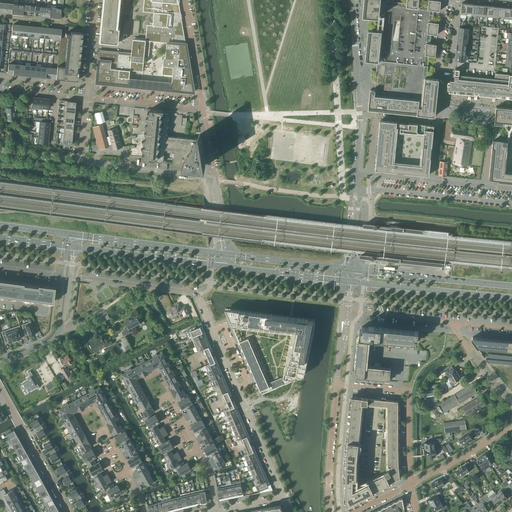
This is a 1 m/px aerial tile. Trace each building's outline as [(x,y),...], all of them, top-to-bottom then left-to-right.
[(118,29),(121,0),(105,0),(101,41),(118,43),(119,29),(118,29)] [(132,55),(131,65),(130,71),(143,72),(144,58),(148,58),(150,41),(167,43),(165,57),(164,57),(162,75),(172,76),(171,88),(171,90),(194,92),(179,2),(175,2),(162,1),(155,0),(143,0),(143,12),(154,13),(153,25),(147,25),(145,40),(138,40),(133,39),(131,55),(132,55)] [(373,61),(377,61),(380,61),(380,59),(380,57),(380,55),(380,54),(385,6),(385,4),(385,3),(385,2),(386,2),(386,1),(382,1),(380,1),(380,0),(364,0),(364,1),(364,8),(363,8),(363,9),(363,15),(362,16),(366,16),(368,16),(369,16),(371,16),(371,17),(372,17),(372,16),(375,17),(378,17),(378,19),(377,24),(377,29),(377,30),(376,32),(374,31),(373,31),(371,31),(368,31),(368,32),(368,38),(367,38),(367,39),(367,45),(367,46),(366,52),(366,53),(365,59),(365,60),(367,61),(368,61),(368,60),(370,61),(371,61),(373,61)] [(432,28),(432,23),(434,10),(434,6),(428,6),(422,5),(421,13),(427,13),(425,32),(422,61),(416,60),(415,65),(428,66),(429,56),(430,50),(430,44),(431,34),(432,28)] [(60,39),(57,69),(56,78),(77,80),(82,33),(70,32),(70,34),(61,33),(61,30),(61,29),(60,39)] [(97,81),(120,84),(122,64),(131,65),(132,55),(131,55),(100,52),(97,81)] [(377,61),(376,68),(376,69),(376,71),(375,80),(375,84),(375,87),(374,90),(372,90),(371,90),(370,90),(370,92),(370,96),(369,96),(369,97),(370,97),(369,102),(369,103),(368,109),(369,109),(376,110),(377,110),(385,111),(393,111),(393,112),(394,112),(401,112),(401,113),(401,112),(409,113),(416,114),(417,114),(418,114),(421,114),(421,115),(422,115),(423,115),(423,114),(428,115),(429,115),(430,115),(431,115),(433,115),(433,116),(434,116),(435,116),(435,115),(435,110),(435,109),(436,104),(436,103),(436,102),(436,98),(436,97),(437,97),(437,96),(436,96),(437,91),(437,90),(438,85),(438,84),(438,79),(436,79),(433,79),(432,78),(432,79),(431,79),(428,78),(427,78),(428,68),(428,66),(415,65),(411,65),(407,64),(402,64),(398,63),(396,63),(394,63),(389,62),(384,62),(380,61),(377,61)] [(129,84),(130,71),(131,65),(122,64),(120,84),(129,84)] [(447,90),(449,90),(449,92),(511,98),(511,74),(509,75),(494,73),(493,78),(459,75),(459,70),(455,69),(454,81),(450,80),(450,83),(448,83),(447,90)] [(43,99),(42,110),(43,108),(48,109),(48,104),(53,104),(54,100),(43,99)] [(10,105),(4,106),(3,106),(3,109),(6,109),(7,120),(11,119),(11,120),(17,120),(17,114),(14,115),(14,108),(10,108),(10,105)] [(507,182),(511,182),(511,108),(496,107),(489,179),(508,181),(507,182)] [(144,160),(148,160),(158,161),(166,162),(183,164),(205,166),(200,134),(197,139),(177,137),(167,136),(170,114),(163,113),(163,112),(164,111),(155,110),(150,109),(147,109),(134,108),(129,157),(144,158),(144,160)] [(94,113),(98,124),(99,123),(100,125),(93,127),(99,150),(109,147),(108,146),(112,145),(113,150),(122,147),(121,142),(117,128),(108,131),(109,136),(106,137),(102,125),(101,125),(101,123),(105,122),(104,118),(103,115),(101,116),(100,112),(95,114),(95,113),(94,113)] [(375,166),(375,169),(375,170),(376,170),(379,170),(391,171),(396,172),(397,172),(400,172),(401,172),(404,172),(404,173),(409,173),(411,173),(421,174),(424,175),(425,175),(428,175),(429,175),(429,174),(429,171),(430,158),(431,155),(431,150),(431,147),(432,147),(432,146),(432,143),(432,142),(433,134),(433,131),(433,130),(434,127),(434,126),(432,126),(430,125),(428,125),(426,125),(421,124),(418,124),(413,124),(410,123),(409,123),(404,123),(397,122),(384,121),(381,120),(380,120),(380,122),(379,124),(379,125),(379,128),(378,133),(378,136),(378,137),(377,152),(376,157),(376,160),(376,162),(375,165),(375,166)] [(453,164),(468,166),(472,140),(473,141),(474,140),(475,131),(452,128),(451,136),(457,137),(453,164)] [(438,176),(446,177),(448,163),(441,162),(438,176)] [(0,280),(0,295),(52,302),(54,287),(0,280)] [(167,315),(168,316),(169,317),(172,316),(172,317),(183,312),(185,316),(189,314),(186,306),(180,308),(178,304),(175,305),(176,306),(174,307),(173,307),(168,309),(170,312),(167,313),(167,315)] [(308,319),(225,309),(227,313),(229,318),(261,394),(266,392),(304,375),(304,371),(305,371),(315,326),(314,326),(315,321),(307,320),(308,319)] [(122,332),(124,336),(124,335),(130,332),(129,329),(140,323),(136,316),(125,321),(128,329),(122,332)] [(30,322),(21,325),(24,334),(27,333),(28,336),(35,334),(34,333),(37,332),(35,327),(33,328),(30,322)] [(19,326),(10,329),(15,342),(18,341),(17,340),(20,339),(19,336),(22,335),(19,326)] [(189,332),(191,337),(202,332),(200,327),(189,332)] [(361,327),(361,330),(359,330),(359,337),(358,337),(358,338),(357,344),(357,345),(357,350),(357,352),(356,357),(356,358),(355,364),(355,365),(356,365),(355,371),(355,372),(357,372),(356,376),(357,376),(364,377),(363,377),(364,377),(370,378),(371,378),(377,378),(383,379),(389,379),(389,380),(390,369),(365,367),(368,338),(372,339),(373,339),(379,340),(380,340),(386,340),(387,340),(392,341),(393,341),(399,342),(400,342),(406,342),(407,342),(413,343),(414,343),(414,338),(417,339),(417,338),(418,333),(418,332),(368,327),(361,327)] [(15,342),(10,329),(1,332),(5,341),(7,340),(8,343),(11,342),(12,343),(15,342)] [(191,337),(193,342),(206,336),(206,335),(204,336),(202,332),(191,337)] [(89,342),(93,350),(93,349),(104,344),(106,347),(112,344),(113,344),(111,340),(105,343),(101,336),(89,342)] [(193,342),(195,347),(206,342),(205,338),(207,338),(206,336),(193,342)] [(511,342),(510,342),(491,341),(486,340),(479,340),(479,338),(472,337),(471,339),(474,344),(475,345),(475,344),(476,344),(478,344),(477,346),(477,347),(477,348),(478,348),(511,350),(511,342)] [(198,352),(204,349),(210,346),(210,345),(208,345),(206,342),(195,347),(198,352)] [(153,358),(150,359),(155,368),(158,366),(162,352),(158,355),(157,354),(153,356),(153,358)] [(165,357),(162,352),(158,366),(160,369),(169,365),(168,362),(169,361),(166,356),(165,357)] [(207,356),(211,363),(211,364),(217,361),(216,360),(214,360),(212,354),(207,356)] [(72,363),(71,360),(68,355),(60,359),(63,365),(64,367),(61,369),(66,378),(68,380),(72,378),(71,375),(66,367),(68,365),(72,363)] [(144,360),(150,372),(153,370),(152,369),(155,368),(150,359),(145,362),(144,360)] [(144,360),(139,363),(145,374),(148,373),(147,372),(150,371),(150,372),(144,360)] [(204,366),(206,371),(217,367),(215,363),(217,362),(217,361),(211,364),(211,363),(204,366)] [(140,365),(134,368),(139,377),(142,375),(142,376),(145,374),(139,363),(140,365)] [(501,364),(501,371),(504,374),(506,373),(508,375),(511,371),(511,369),(510,368),(511,365),(501,364)] [(172,370),(169,365),(160,369),(162,372),(161,373),(162,375),(172,370)] [(208,376),(210,376),(221,371),(221,369),(219,370),(217,367),(206,371),(208,376)] [(127,372),(122,375),(136,379),(139,377),(134,368),(131,370),(131,368),(126,371),(127,372)] [(448,379),(452,377),(458,373),(457,372),(456,370),(454,368),(452,369),(445,373),(448,379)] [(28,380),(22,384),(25,389),(29,387),(31,390),(33,389),(37,387),(37,388),(41,386),(38,381),(37,382),(34,376),(36,375),(32,369),(28,372),(30,377),(27,378),(28,380)] [(175,375),(172,370),(162,375),(163,375),(165,377),(164,378),(165,380),(177,374),(175,375)] [(210,376),(212,381),(221,377),(220,373),(222,372),(221,371),(210,376)] [(452,377),(448,379),(450,382),(449,382),(451,386),(447,388),(449,391),(453,388),(451,386),(456,383),(455,381),(461,378),(459,376),(459,375),(458,374),(458,373),(452,377)] [(180,379),(177,374),(165,380),(165,381),(166,380),(168,383),(167,383),(168,386),(180,379)] [(127,388),(138,382),(136,379),(122,375),(125,379),(124,380),(126,385),(127,384),(129,387),(127,388)] [(212,381),(214,386),(225,381),(225,379),(223,380),(221,377),(212,381)] [(180,380),(180,379),(168,386),(169,385),(171,388),(170,388),(172,391),(175,397),(175,396),(177,399),(187,394),(187,393),(183,396),(175,382),(180,380)] [(214,391),(216,391),(225,387),(224,383),(226,382),(225,381),(214,386),(212,386),(214,391)] [(127,388),(130,393),(141,387),(140,384),(139,385),(138,382),(127,388)] [(476,393),(471,384),(454,394),(449,397),(439,404),(445,412),(459,403),(476,393)] [(90,392),(87,394),(92,403),(95,401),(99,387),(95,390),(94,388),(89,391),(90,392)] [(102,392),(99,387),(95,401),(97,404),(106,399),(104,396),(106,396),(103,391),(102,392)] [(130,393),(133,398),(144,392),(143,389),(142,390),(141,387),(142,387),(141,387),(130,393)] [(219,396),(224,394),(223,393),(230,391),(229,389),(227,390),(225,387),(216,391),(219,396)] [(435,390),(428,391),(424,392),(425,399),(437,398),(435,390)] [(133,398),(136,403),(147,397),(146,395),(145,395),(144,393),(144,392),(133,398)] [(87,394),(82,397),(87,406),(90,405),(89,404),(92,403),(87,394)] [(189,397),(187,394),(177,399),(180,398),(182,400),(179,402),(178,403),(179,405),(192,398),(190,396),(189,397)] [(82,397),(77,400),(82,409),(85,408),(84,407),(87,406),(82,397)] [(141,401),(148,415),(154,412),(153,409),(150,403),(148,400),(146,398),(147,397),(136,403),(136,404),(141,401)] [(374,399),(370,398),(352,397),(346,460),(345,490),(346,505),(400,478),(398,464),(398,446),(398,401),(374,399)] [(479,397),(461,407),(466,415),(484,405),(479,397)] [(192,399),(192,398),(179,405),(181,408),(182,407),(182,408),(185,406),(187,409),(193,405),(190,400),(192,399)] [(109,404),(106,399),(97,404),(99,407),(98,407),(99,410),(111,404),(111,403),(109,404)] [(227,401),(230,408),(236,406),(235,404),(233,405),(231,399),(227,401)] [(77,400),(71,403),(76,411),(79,410),(79,411),(82,409),(77,400)] [(64,407),(59,409),(73,413),(76,411),(71,403),(68,404),(68,403),(63,405),(64,407)] [(114,409),(111,404),(99,410),(100,410),(102,412),(101,413),(102,415),(114,409)] [(196,411),(193,405),(187,409),(188,411),(184,414),(186,417),(198,410),(196,411)] [(225,416),(227,415),(236,411),(235,408),(237,407),(236,406),(230,408),(223,411),(225,416)] [(64,422),(75,417),(73,413),(59,409),(62,414),(60,415),(63,419),(64,418),(66,421),(64,422)] [(116,414),(114,409),(102,415),(103,415),(105,417),(104,418),(105,420),(116,414)] [(201,414),(198,410),(186,417),(187,420),(192,418),(193,420),(200,417),(199,415),(201,414)] [(227,415),(229,420),(240,416),(240,414),(238,415),(236,411),(227,415)] [(144,417),(147,424),(158,418),(157,415),(155,415),(152,416),(151,414),(154,412),(148,415),(144,417)] [(117,414),(116,414),(105,420),(105,421),(106,420),(107,423),(111,429),(112,431),(114,434),(124,428),(120,431),(112,417),(117,414)] [(229,420),(231,425),(240,421),(239,418),(241,417),(240,416),(229,420)] [(36,426),(37,429),(44,425),(39,417),(31,422),(33,427),(36,426)] [(64,422),(67,428),(78,421),(77,419),(76,419),(75,417),(64,422)] [(203,423),(200,417),(193,420),(195,423),(191,425),(192,425),(191,426),(192,429),(203,423)] [(147,424),(151,430),(157,426),(156,424),(159,422),(160,421),(158,418),(147,424)] [(443,423),(445,433),(464,430),(462,420),(443,423)] [(67,428),(70,433),(81,427),(80,424),(79,425),(78,422),(78,421),(67,428)] [(231,425),(233,430),(245,425),(244,424),(242,425),(240,421),(231,425)] [(206,428),(203,423),(192,429),(193,431),(195,431),(198,429),(199,432),(206,428)] [(44,425),(37,429),(38,432),(36,433),(39,438),(48,433),(44,425)] [(233,430),(235,435),(245,431),(243,428),(245,427),(245,425),(233,430)] [(151,430),(154,436),(165,430),(163,427),(159,429),(157,426),(151,430)] [(70,433),(73,438),(84,432),(83,429),(82,430),(80,427),(81,427),(70,433)] [(127,434),(124,428),(114,434),(117,432),(119,435),(116,436),(116,437),(115,438),(116,440),(129,433),(127,434)] [(209,434),(206,428),(199,432),(201,435),(197,437),(198,440),(209,434)] [(6,434),(9,439),(16,435),(13,430),(6,434)] [(154,436),(158,442),(164,439),(163,436),(167,434),(165,430),(154,436)] [(238,440),(243,438),(249,435),(248,434),(246,435),(245,431),(235,435),(238,440)] [(81,452),(91,446),(90,444),(85,435),(83,433),(84,432),(73,438),(77,436),(80,441),(82,444),(85,449),(81,452)] [(469,433),(459,439),(462,445),(474,438),(471,432),(469,433)] [(130,436),(129,433),(116,440),(117,443),(119,442),(119,443),(122,441),(124,444),(130,440),(129,437),(130,436)] [(212,440),(209,434),(198,440),(200,443),(204,441),(206,444),(212,440)] [(9,439),(12,444),(19,440),(16,435),(9,439)] [(158,447),(160,450),(172,443),(171,440),(169,440),(166,442),(164,439),(158,442),(160,446),(158,447)] [(12,444),(14,450),(22,446),(19,440),(12,444)] [(133,446),(130,440),(124,444),(125,446),(121,449),(122,452),(133,446)] [(216,446),(212,440),(206,444),(207,446),(204,448),(205,448),(203,449),(205,452),(216,446)] [(48,450),(50,452),(56,448),(52,441),(43,445),(46,451),(48,450)] [(163,452),(165,455),(171,452),(170,449),(173,447),(174,446),(172,443),(160,450),(162,453),(163,452)] [(246,446),(249,453),(255,450),(255,449),(253,450),(250,444),(246,446)] [(14,450),(17,455),(25,451),(22,446),(14,450)] [(81,456),(83,459),(95,452),(94,449),(92,450),(92,449),(89,451),(88,449),(91,447),(91,446),(81,452),(83,455),(81,456)] [(137,452),(133,446),(122,452),(124,455),(128,453),(130,455),(137,452)] [(217,448),(216,446),(205,452),(206,454),(207,454),(208,454),(211,453),(212,455),(214,454),(219,451),(220,451),(220,450),(220,449),(220,448),(219,448),(219,447),(218,447),(217,448)] [(56,448),(50,452),(51,455),(49,456),(52,461),(61,456),(56,448)] [(244,455),(246,460),(255,456),(254,453),(256,452),(255,450),(249,453),(244,455)] [(17,455),(20,460),(28,456),(25,451),(17,455)] [(222,457),(219,451),(214,454),(212,455),(214,458),(209,460),(211,463),(222,457)] [(488,451),(483,455),(490,466),(495,463),(497,466),(500,464),(498,462),(495,457),(493,459),(488,451)] [(86,462),(88,465),(94,461),(93,458),(96,457),(96,456),(97,455),(95,452),(83,459),(84,463),(86,462)] [(138,455),(137,452),(130,455),(131,458),(128,459),(129,460),(127,461),(129,463),(141,456),(140,454),(138,455)] [(164,458),(167,462),(179,455),(177,452),(173,454),(171,452),(165,455),(166,457),(164,458)] [(168,462),(172,468),(178,464),(177,462),(181,459),(179,455),(167,462),(167,463),(168,462)] [(490,466),(483,455),(478,459),(482,465),(479,467),(483,472),(486,470),(485,469),(490,466)] [(20,460),(23,465),(31,461),(28,456),(20,460)] [(143,459),(141,456),(129,463),(130,466),(131,465),(132,466),(135,464),(136,467),(143,463),(141,460),(143,459)] [(246,460),(248,465),(259,460),(259,459),(257,460),(255,456),(246,460)] [(225,463),(222,457),(211,463),(213,467),(217,464),(219,467),(225,463)] [(248,471),(250,470),(260,466),(258,462),(260,462),(259,460),(248,465),(246,466),(248,471)] [(23,465),(26,471),(34,467),(31,461),(23,465)] [(88,469),(90,472),(102,465),(101,462),(99,462),(96,464),(94,461),(88,465),(90,468),(88,469)] [(176,469),(178,472),(190,465),(189,463),(188,463),(187,463),(184,464),(183,462),(178,464),(172,468),(176,466),(178,468),(176,469)] [(146,469),(143,463),(136,467),(138,469),(133,472),(135,475),(146,469)] [(61,473),(63,475),(69,472),(65,464),(56,469),(59,474),(61,473)] [(462,467),(455,471),(459,477),(470,470),(467,464),(462,467)] [(93,474),(95,477),(101,474),(100,471),(103,469),(104,468),(102,465),(90,472),(91,475),(93,474)] [(190,465),(178,472),(179,475),(181,474),(183,477),(189,474),(188,471),(191,469),(190,468),(192,468),(190,465)] [(250,470),(252,475),(264,470),(263,469),(261,470),(260,466),(250,470)] [(26,471),(29,476),(36,472),(34,467),(26,471)] [(0,471),(0,483),(7,479),(5,475),(9,473),(6,468),(2,470),(0,471)] [(149,475),(146,469),(135,475),(137,478),(141,476),(143,478),(149,475)] [(252,475),(255,480),(264,476),(262,472),(264,472),(264,470),(252,475)] [(29,476),(32,481),(39,477),(36,472),(29,476)] [(69,472),(63,475),(64,478),(62,479),(65,484),(74,480),(69,472)] [(94,480),(97,484),(109,478),(107,474),(103,476),(101,474),(95,477),(96,479),(94,480)] [(153,481),(149,475),(143,478),(144,481),(143,482),(144,484),(145,483),(146,484),(147,484),(148,486),(152,483),(151,481),(153,481)] [(255,480),(257,485),(268,480),(267,479),(265,479),(264,476),(255,480)] [(32,481),(35,486),(42,482),(39,477),(32,481)] [(101,488),(102,490),(113,484),(108,486),(107,484),(111,481),(109,478),(97,484),(99,489),(101,488)] [(431,484),(432,486),(433,489),(434,489),(434,490),(445,484),(444,483),(443,479),(442,478),(441,479),(439,480),(435,482),(431,484)] [(511,478),(507,482),(505,480),(501,483),(506,488),(505,488),(509,485),(511,488),(511,478)] [(268,480),(257,485),(255,486),(257,491),(268,486),(266,482),(268,481),(268,480)] [(35,486),(38,492),(45,488),(42,482),(35,486)] [(106,491),(108,494),(120,487),(119,485),(118,485),(117,485),(114,486),(113,484),(102,490),(106,488),(108,490),(106,491)] [(74,496),(75,499),(82,495),(78,487),(69,492),(72,497),(74,496)] [(120,487),(108,494),(109,497),(111,496),(113,499),(119,496),(118,493),(121,491),(120,490),(122,490),(120,487)] [(38,492),(40,497),(48,493),(45,488),(38,492)] [(498,497),(496,494),(496,495),(494,492),(488,497),(488,496),(482,488),(480,490),(484,496),(488,502),(492,499),(496,505),(497,505),(498,505),(499,504),(499,503),(502,502),(498,497)] [(4,496),(5,499),(16,493),(13,489),(6,493),(3,489),(0,490),(0,494),(2,497),(4,496)] [(504,489),(496,494),(498,497),(502,502),(504,500),(504,501),(506,499),(506,498),(505,497),(508,494),(504,489)] [(430,506),(442,500),(440,494),(441,494),(439,491),(434,494),(435,496),(434,497),(433,497),(432,498),(430,499),(428,500),(430,505),(430,506)] [(16,493),(5,499),(7,503),(5,504),(6,506),(19,499),(16,493)] [(40,497),(43,502),(51,498),(48,493),(40,497)] [(82,495),(75,499),(77,501),(75,502),(78,508),(86,503),(82,495)] [(43,502),(46,508),(54,503),(51,498),(43,502)] [(396,501),(400,510),(400,509),(403,508),(404,508),(403,504),(403,503),(403,502),(402,498),(400,498),(398,500),(396,501)] [(9,506),(10,509),(21,503),(19,499),(6,506),(7,507),(9,506)] [(166,500),(162,502),(165,511),(168,510),(168,511),(169,511),(170,511),(166,500)] [(442,500),(430,506),(433,511),(440,508),(441,508),(442,510),(443,510),(448,507),(446,504),(445,505),(442,500)] [(476,505),(478,507),(481,511),(487,511),(488,511),(483,504),(485,504),(482,500),(478,503),(475,500),(473,501),(476,505)] [(390,503),(390,504),(394,511),(395,511),(396,511),(400,510),(396,501),(395,501),(393,502),(392,503),(391,504),(390,503)] [(466,501),(462,504),(467,511),(468,511),(471,510),(472,511),(481,511),(478,507),(476,505),(471,508),(466,501)] [(16,511),(24,508),(21,503),(10,509),(12,511),(16,511)] [(54,503),(46,508),(45,508),(46,511),(50,511),(57,509),(54,503)]
